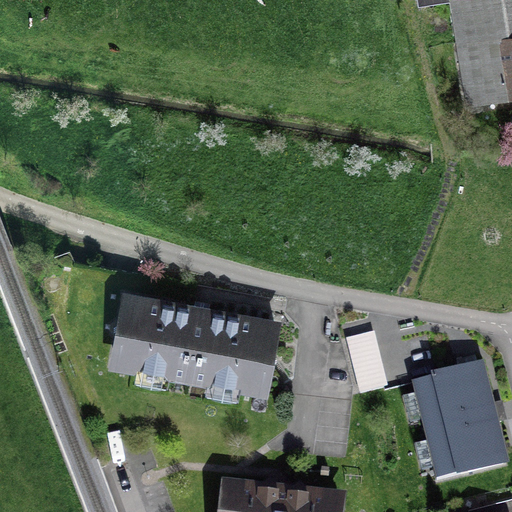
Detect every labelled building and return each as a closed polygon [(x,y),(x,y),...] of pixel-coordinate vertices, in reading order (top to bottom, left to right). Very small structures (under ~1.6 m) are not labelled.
[(511,0),(416,0),(417,4),(442,0),(452,0),(459,45),(468,43),(511,37),(511,0)] [(511,98),(511,37),(468,43),(477,104),(511,98)] [(283,323),(122,296),(109,373),(270,399),(283,323)] [(372,335),(342,342),(355,395),(385,388),(372,335)] [(484,370),(414,388),(440,488),(510,470),(484,370)] [(347,511),(348,503),(223,490),(220,511),(347,511)]
